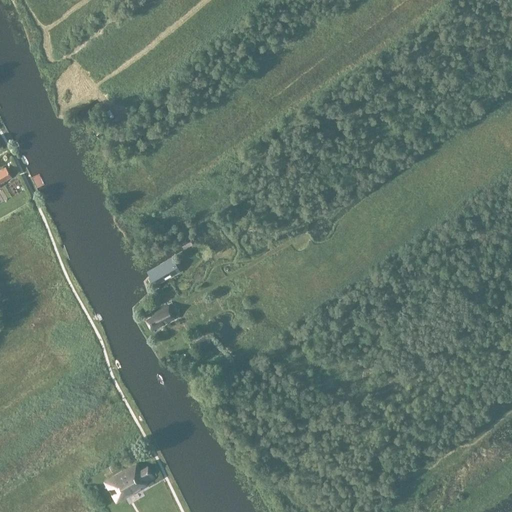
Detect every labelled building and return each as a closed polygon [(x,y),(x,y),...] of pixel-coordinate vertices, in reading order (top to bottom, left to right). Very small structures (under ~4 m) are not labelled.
[(0,182),(12,176),(7,167),(0,170),(0,182)] [(146,272),(153,285),(178,270),(171,258),(146,272)] [(155,316),(146,321),(151,331),(171,320),(163,307),(153,312),(155,316)] [(111,472),(118,468),(116,463),(109,467),(111,472)] [(139,471),(136,464),(104,483),(116,503),(145,486),(143,481),(152,476),(147,467),(139,471)]
